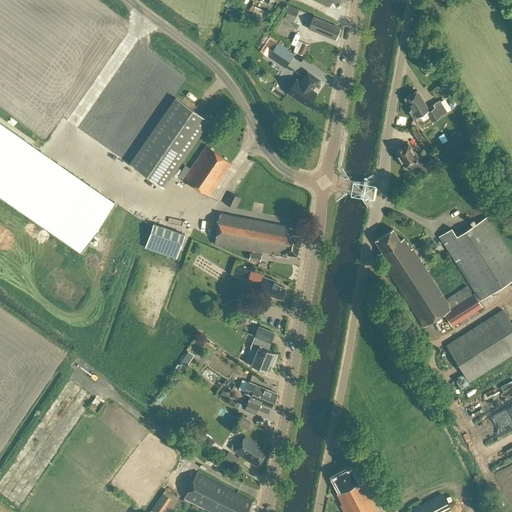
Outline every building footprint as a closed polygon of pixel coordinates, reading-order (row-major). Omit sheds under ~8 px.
[(285,12),(296,17),(299,9),(288,5),(285,12)] [(335,40),(340,28),(313,17),(308,29),(335,40)] [(297,53),(303,56),(308,45),(302,42),(297,53)] [(277,43),(268,56),(284,67),(285,68),(294,54),(293,54),(277,43)] [(263,86),(273,95),(289,77),(279,68),(263,86)] [(296,79),(287,93),(307,107),(317,93),(312,90),(319,79),(307,71),(300,82),(296,79)] [(439,100),(427,108),(417,91),(404,98),(411,110),(409,111),(414,119),(426,112),(432,122),(447,112),(439,100)] [(209,121),(175,98),(129,164),(163,188),(209,121)] [(0,125),(0,198),(80,254),(115,204),(0,125)] [(414,173),(428,164),(423,157),(419,159),(415,151),(413,153),(407,143),(393,151),(403,167),(408,164),(414,173)] [(206,146),(190,169),(185,165),(178,176),(183,179),(208,197),(231,163),(206,146)] [(422,150),(428,158),(433,154),(426,147),(422,150)] [(236,209),(240,198),(229,193),(224,204),(236,209)] [(288,227),(220,213),(214,244),(251,251),(249,260),(260,262),(261,253),(272,255),(273,254),(282,256),(286,257),(287,254),(296,256),(298,245),(299,245),(301,236),(286,233),(288,227)] [(451,229),(439,236),(480,301),(511,279),(511,257),(486,217),(456,237),(451,229)] [(176,258),(184,235),(154,224),(145,248),(176,258)] [(452,325),(482,307),(473,294),(472,295),(466,286),(445,300),(412,248),(410,249),(403,239),(399,241),(392,230),(375,241),(382,252),(377,255),(423,327),(445,313),(452,325)] [(236,274),(247,277),(250,270),(238,266),(236,274)] [(270,294),(281,298),(285,288),(277,285),(278,282),(263,277),(264,276),(250,271),(247,280),(255,283),(254,286),(255,286),(253,292),(257,293),(269,297),(270,294)] [(246,301),(239,298),(236,307),(243,309),(246,301)] [(511,325),(502,310),(446,345),(469,382),(511,354),(511,325)] [(251,365),(266,371),(268,365),(272,366),(277,354),(267,350),(274,333),(258,327),(250,348),(257,350),(251,365)] [(194,355),(188,352),(180,363),(186,366),(194,355)] [(176,388),(181,381),(177,378),(172,384),(176,388)] [(244,393),(250,396),(244,410),(254,414),(259,403),(271,408),(276,393),(249,382),(242,380),(238,389),(245,392),(244,393)] [(159,410),(177,392),(171,386),(152,403),(159,410)] [(234,453),(256,467),(267,451),(245,436),(241,442),(236,439),(230,449),(235,453),(234,453)] [(212,444),(212,441),(207,438),(203,444),(209,449),(212,444)] [(232,468),(239,458),(228,451),(222,461),(232,468)] [(343,511),(379,511),(364,482),(364,483),(358,483),(357,483),(350,468),(332,477),(340,492),(336,494),(342,504),(340,505),(343,511)] [(211,511),(246,511),(253,501),(197,472),(184,498),(211,511)] [(152,509),(155,511),(161,511),(172,498),(165,492),(152,509)] [(450,511),(441,494),(412,509),(413,511),(450,511)]
